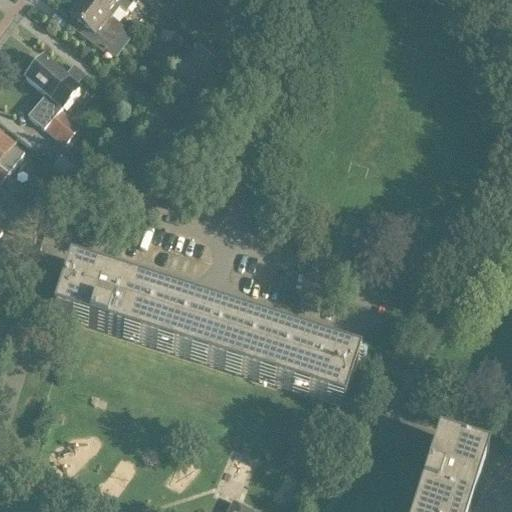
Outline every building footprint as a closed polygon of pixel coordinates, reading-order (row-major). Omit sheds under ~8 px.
[(87,0),(86,2),(122,32),(128,25),(124,21),(135,7),(127,0),(126,0),(87,0)] [(122,32),(86,2),(70,22),(81,30),(78,34),(104,55),(122,32)] [(253,65),(264,53),(265,53),(242,32),(231,44),(253,65)] [(195,90),(197,88),(205,78),(226,96),(238,82),(201,50),(189,63),(193,67),(195,71),(191,75),(187,74),(183,79),(195,90)] [(68,84),(68,85),(43,63),(34,74),(31,71),(24,79),(28,82),(26,84),(46,101),(28,122),(45,135),(46,134),(66,151),(82,132),(62,115),(80,94),(68,84)] [(218,106),(226,96),(205,78),(197,88),(218,106)] [(197,88),(195,90),(189,97),(209,115),(218,106),(197,88)] [(124,98),(139,112),(146,104),(131,90),(124,98)] [(180,107),(201,125),(209,115),(189,97),(180,107)] [(201,125),(180,107),(172,116),(193,134),(201,125)] [(172,116),(164,126),(184,144),(193,134),(172,116)] [(184,144),(164,126),(155,135),(176,153),(184,144)] [(176,153),(155,135),(147,145),(168,163),(176,153)] [(0,197),(17,214),(29,199),(7,181),(25,159),(0,139),(0,197)] [(168,163),(147,145),(139,154),(159,172),(168,163)] [(89,196),(99,193),(126,163),(108,147),(76,184),(89,196)] [(159,172),(139,154),(130,164),(151,182),(159,172)] [(130,164),(122,173),(143,191),(151,182),(130,164)] [(0,208),(0,262),(8,253),(0,245),(0,240),(3,237),(0,234),(0,212),(2,210),(0,208)] [(70,270),(70,271),(54,320),(343,413),(359,363),(70,270)] [(415,511),(470,511),(488,459),(438,443),(415,511)]
